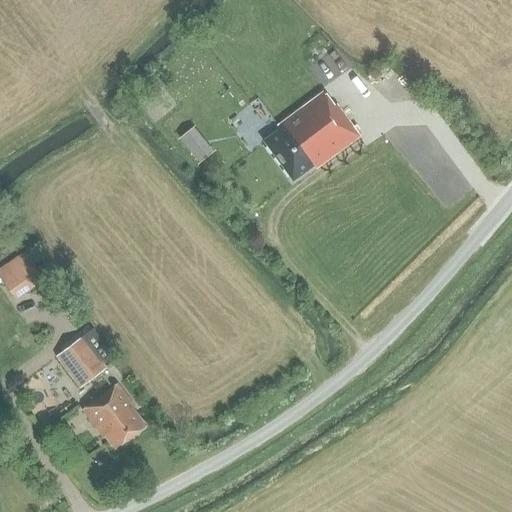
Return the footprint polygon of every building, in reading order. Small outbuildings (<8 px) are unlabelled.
[(336,50),(309,69),(325,91),(352,72),(336,50)] [(315,169),(358,137),(335,105),(333,107),(323,93),(277,127),(279,130),(264,142),(293,181),(313,166),(315,169)] [(407,155),(431,138),(414,115),(390,132),(407,155)] [(193,128),(180,139),(199,162),(212,152),(193,128)] [(43,281),(22,251),(0,267),(0,281),(14,301),(43,281)] [(80,387),(104,368),(82,339),(57,357),(80,387)] [(115,449),(144,427),(131,410),(134,408),(116,384),(82,410),(103,438),(106,436),(115,449)]
